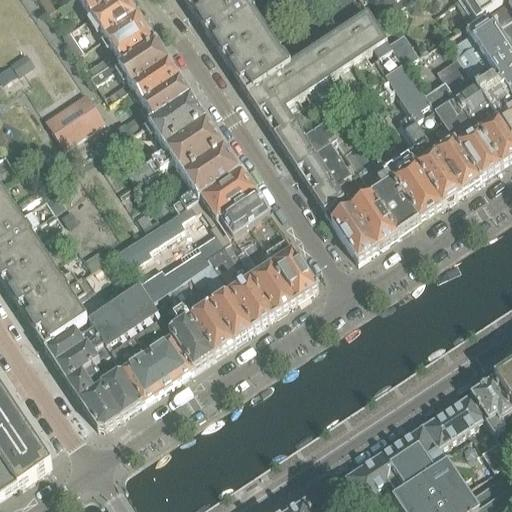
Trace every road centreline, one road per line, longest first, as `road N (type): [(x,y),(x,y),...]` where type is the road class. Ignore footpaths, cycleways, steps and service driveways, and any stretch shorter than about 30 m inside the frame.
road 1 (residential): [(356,305),(153,0)]
road 2 (residential): [(356,305),(93,478)]
road 3 (residential): [(253,511),(511,341)]
road 4 (residential): [(511,201),(356,305)]
road 5 (residential): [(93,478),(0,331)]
